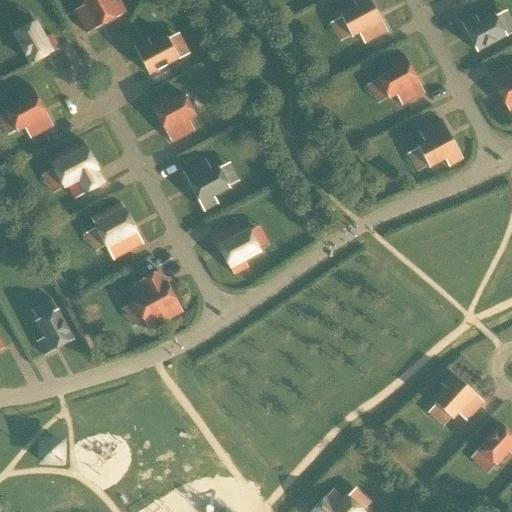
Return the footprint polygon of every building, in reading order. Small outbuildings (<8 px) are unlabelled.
[(86,34),(126,13),(119,0),(116,0),(111,3),(109,0),(80,0),(84,6),(74,12),(86,34)] [(386,33),(369,0),(352,0),(356,8),(341,16),(353,39),(359,35),(364,45),(386,33)] [(461,24),(476,54),(506,39),(495,16),(479,24),(475,17),(461,24)] [(14,35),(30,65),(59,50),(51,35),(45,39),(37,23),(14,35)] [(150,76),(179,61),(167,38),(151,47),(147,40),(134,47),(150,76)] [(424,95),(404,55),(390,62),(394,69),(377,78),(389,101),(397,96),(402,106),(424,95)] [(511,65),(491,76),(511,116),(511,65)] [(53,128),(32,88),(18,95),(22,103),(6,111),(18,134),(26,130),(31,139),(53,128)] [(151,104),(172,144),(195,132),(189,121),(196,117),(184,94),(168,103),(165,96),(151,104)] [(462,160),(441,121),(419,133),(424,143),(418,146),(430,169),(446,161),(449,167),(462,160)] [(82,142),(49,159),(65,189),(68,188),(75,201),(105,185),(82,142)] [(183,173),(203,211),(218,203),(214,197),(230,189),(218,167),(211,170),(206,160),(183,173)] [(143,246),(121,204),(91,220),(113,262),(143,246)] [(213,236),(234,275),(247,268),(244,261),(260,253),(249,231),(241,235),(235,225),(213,236)] [(182,314),(160,273),(131,289),(137,300),(134,302),(149,331),(182,314)] [(74,342),(58,311),(35,323),(44,340),(37,343),(45,357),(74,342)] [(484,405),(451,373),(441,384),(447,390),(434,403),(453,421),(458,415),(467,423),(484,405)] [(511,434),(501,424),(477,450),(494,466),(497,468),(510,454),(511,456),(511,434)] [(311,511),(364,511),(346,496),(344,498),(333,488),(311,511)]
